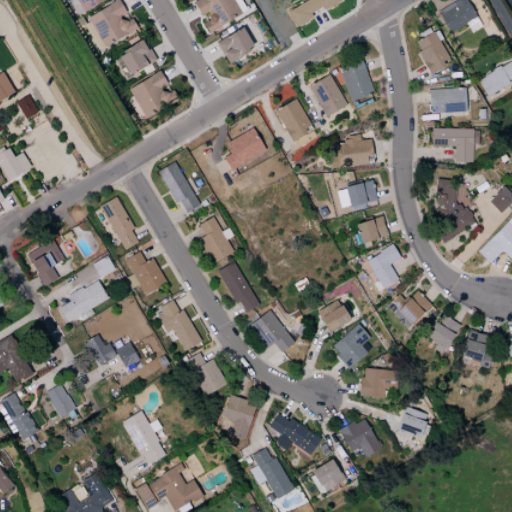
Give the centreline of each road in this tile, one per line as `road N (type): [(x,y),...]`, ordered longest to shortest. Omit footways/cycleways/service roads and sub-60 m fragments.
road 1 (residential): [(393,0),(0,234)]
road 2 (residential): [(382,7),(402,97),(400,174),(423,253),(443,277),(498,300)]
road 3 (residential): [(125,164),(234,352),(267,380),(319,397)]
road 4 (residential): [(218,108),(154,0)]
